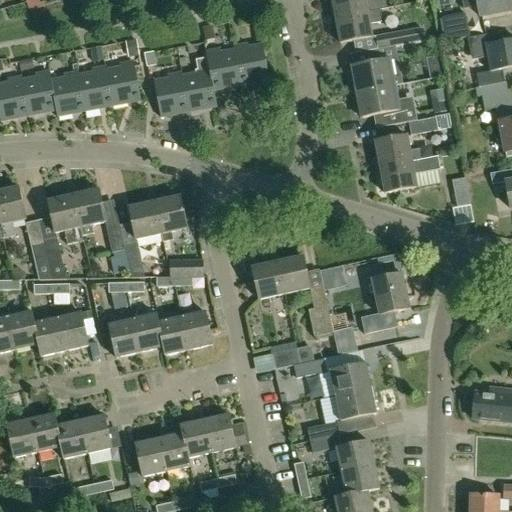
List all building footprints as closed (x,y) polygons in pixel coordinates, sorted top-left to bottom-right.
[(24,0),(29,13),(46,8),(44,3),(40,5),(37,0),(24,0)] [(370,0),(366,1),(366,0),(332,0),(336,19),(379,11),(388,9),(386,0),(370,0)] [(480,18),(511,12),(509,0),(462,0),(464,11),(478,9),(480,18)] [(381,23),(379,11),(336,19),(340,45),(373,39),(370,25),(381,23)] [(448,43),(470,38),(466,14),(443,19),(448,43)] [(377,38),(379,51),(424,42),(421,29),(377,38)] [(511,40),(490,44),(488,36),(468,40),(472,62),(487,59),(490,73),(477,75),(480,88),(505,84),(502,70),(511,68),(511,40)] [(394,87),(389,62),(426,55),(431,80),(445,77),(438,40),(424,42),(379,51),(351,56),(353,69),(355,79),(349,82),(352,95),(394,87)] [(262,43),(234,48),(241,88),(269,82),(262,43)] [(241,88),(234,48),(206,54),(207,60),(214,93),(241,88)] [(214,93),(207,60),(196,62),(198,71),(181,75),(188,114),(217,109),(214,93)] [(134,64),(106,69),(114,108),(141,103),(134,64)] [(114,108),(106,69),(78,74),(86,113),(114,108)] [(56,113),(51,79),(50,73),(22,79),(29,118),(56,113)] [(86,113),(78,74),(51,79),(56,113),(57,119),(86,113)] [(188,114),(181,75),(153,80),(161,119),(188,114)] [(29,118),(22,79),(0,82),(0,120),(1,124),(29,118)] [(511,92),(508,93),(506,84),(505,84),(480,88),(475,89),(477,99),(482,98),(485,111),(496,109),(505,158),(511,157),(511,116),(510,106),(511,105),(511,92)] [(399,113),(394,87),(352,95),(355,109),(361,109),(363,119),(399,113)] [(406,111),(409,124),(438,119),(435,106),(406,111)] [(438,132),(437,128),(453,125),(452,116),(438,119),(409,124),(411,137),(438,132)] [(420,148),(410,150),(407,138),(375,144),(380,169),(439,158),(438,158),(422,161),(420,148)] [(417,189),(415,177),(429,174),(429,177),(442,175),(439,158),(380,169),(386,195),(417,189)] [(511,210),(511,171),(496,175),(498,185),(505,184),(511,211),(511,210)] [(458,210),(471,208),(465,180),(453,183),(458,210)] [(19,189),(0,193),(0,222),(4,240),(16,238),(13,224),(26,221),(19,189)] [(98,192),(74,197),(83,238),(94,236),(92,227),(105,224),(98,192)] [(83,238),(74,197),(48,204),(55,236),(64,234),(67,247),(83,243),(82,238),(83,238)] [(180,200),(155,205),(162,236),(163,244),(174,242),(173,234),(187,231),(180,200)] [(162,236),(155,205),(129,211),(136,242),(162,236)] [(460,219),(467,233),(484,225),(477,211),(460,219)] [(53,282),(44,243),(40,223),(27,226),(33,252),(39,282),(53,282)] [(129,273),(124,249),(119,226),(106,229),(117,275),(129,273)] [(67,282),(57,240),(44,243),(53,282),(67,282)] [(143,269),(138,246),(124,249),(129,273),(130,280),(171,279),(169,268),(156,271),(155,266),(143,269)] [(309,291),(305,274),(302,258),(277,264),(285,296),(309,291)] [(203,278),(202,264),(170,265),(171,268),(169,268),(171,279),(203,278)] [(285,296),(277,264),(251,269),(259,302),(285,296)] [(394,313),(409,310),(402,277),(372,283),(379,315),(361,319),(365,336),(398,329),(394,313)] [(193,288),(192,279),(174,280),(174,288),(193,288)] [(174,288),(174,280),(157,280),(157,289),(174,288)] [(20,283),(2,283),(2,292),(20,292),(20,283)] [(145,284),(124,285),(125,295),(145,294),(145,284)] [(125,295),(124,285),(109,285),(109,295),(111,295),(116,315),(118,317),(122,316),(124,313),(123,310),(128,309),(125,295)] [(54,297),(54,287),(35,287),(35,297),(54,297)] [(70,287),(54,287),(54,297),(54,306),(69,306),(69,297),(70,297),(70,287)] [(334,334),(325,291),(310,294),(314,310),(308,311),(314,339),(317,338),(319,347),(332,345),(330,335),(334,334)] [(39,346),(34,325),(32,314),(8,319),(15,351),(38,346),(39,346)] [(82,315),(58,320),(65,353),(89,347),(82,315)] [(205,315),(181,320),(188,353),(213,347),(205,315)] [(162,349),(159,325),(157,317),(133,322),(140,354),(162,349)] [(0,354),(15,351),(8,319),(0,321),(0,354)] [(65,353),(58,320),(34,325),(39,346),(38,346),(41,358),(65,353)] [(188,353),(181,320),(159,325),(162,349),(164,358),(188,353)] [(140,354),(133,322),(109,327),(116,360),(140,354)] [(274,370),(301,364),(298,351),(271,356),(274,370)] [(297,380),(327,374),(324,360),(294,367),(297,380)] [(329,373),(334,398),(371,390),(366,366),(329,373)] [(377,416),(371,390),(334,398),(340,424),(377,416)] [(511,392),(490,390),(489,395),(475,393),(473,420),(511,423),(511,392)] [(61,449),(58,427),(55,415),(30,421),(38,454),(61,449)] [(105,417),(81,422),(89,455),(112,450),(105,417)] [(228,417),(204,422),(212,455),(236,450),(228,417)] [(38,454),(30,421),(6,427),(14,460),(38,454)] [(89,455),(81,422),(58,427),(61,449),(64,461),(89,455)] [(212,455),(204,422),(180,427),(182,435),(188,460),(212,455)] [(308,430),(310,442),(340,436),(338,423),(308,430)] [(188,460),(182,435),(159,441),(166,473),(190,468),(188,460)] [(166,473),(159,441),(135,446),(142,478),(166,473)] [(369,444),(343,449),(336,450),(341,474),(374,467),(369,444)] [(304,464),(294,466),(298,483),(308,481),(304,464)] [(379,492),(374,467),(341,474),(346,497),(367,494),(379,492)] [(62,476),(45,479),(44,479),(44,490),(63,485),(62,476)] [(239,494),(236,476),(218,480),(222,497),(239,494)] [(44,490),(44,479),(30,478),(30,488),(44,490)] [(222,497),(218,480),(200,484),(202,494),(210,500),(222,497)] [(312,500),(308,481),(298,483),(302,502),(312,500)] [(113,482),(95,485),(97,496),(115,492),(113,482)] [(97,496),(95,485),(77,489),(79,499),(97,496)] [(511,501),(511,487),(504,487),(503,501),(511,501)] [(371,511),(367,494),(346,497),(334,500),(337,511),(371,511)] [(471,496),(469,511),(498,511),(499,498),(471,496)] [(191,499),(173,504),(174,511),(180,511),(193,509),(191,499)]
